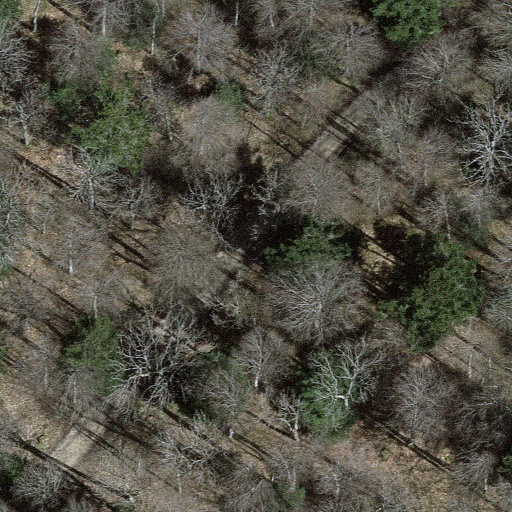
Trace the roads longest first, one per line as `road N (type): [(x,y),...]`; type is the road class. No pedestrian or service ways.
road 1 (track): [(511,4),(365,106),(13,511)]
road 2 (track): [(330,0),(248,16),(111,8),(0,28)]
